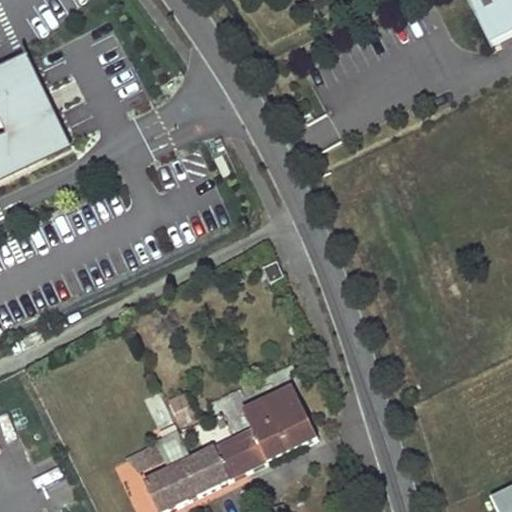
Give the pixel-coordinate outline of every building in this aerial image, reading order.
[(511,0),(469,0),(492,46),(511,36),(511,0)] [(511,42),(511,36),(492,46),(495,51),(511,42)] [(0,110),(2,110),(15,135),(0,142),(0,178),(68,147),(41,91),(50,86),(35,57),(0,72),(0,110)] [(68,147),(0,178),(0,188),(80,150),(50,86),(41,91),(68,147)] [(278,267),(264,273),(271,287),(284,281),(278,267)] [(183,390),(166,399),(180,427),(197,418),(183,390)] [(235,442),(250,473),(318,441),(294,391),(245,415),(253,434),(258,444),(250,447),(246,438),(235,442)] [(258,444),(253,434),(246,438),(250,447),(258,444)] [(146,484),(158,511),(167,511),(250,473),(235,442),(146,484)] [(157,445),(127,461),(140,472),(165,460),(157,445)] [(511,511),(511,490),(492,501),(497,511),(511,511)]
